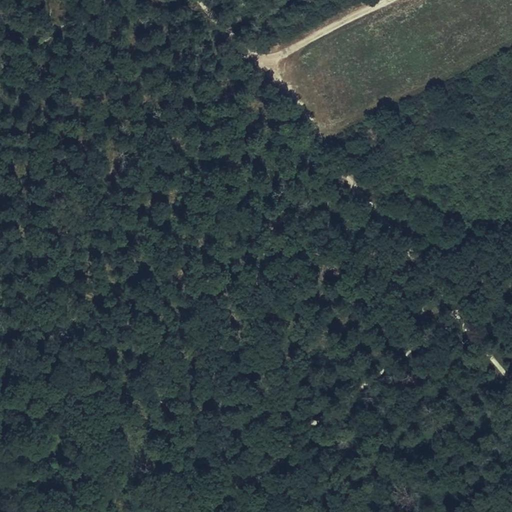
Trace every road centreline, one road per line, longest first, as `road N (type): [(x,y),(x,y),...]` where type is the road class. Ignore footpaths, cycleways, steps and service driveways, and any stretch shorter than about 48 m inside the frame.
road 1 (track): [(322,138),(511,49)]
road 2 (track): [(378,0),(265,64)]
